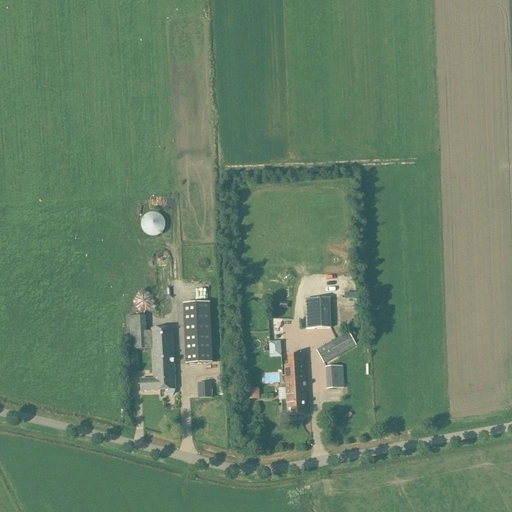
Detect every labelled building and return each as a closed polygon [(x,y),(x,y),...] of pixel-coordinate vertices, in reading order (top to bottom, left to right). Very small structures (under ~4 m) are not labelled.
[(155,213),(154,213),(152,213),(151,213),(150,213),(149,214),(147,214),(146,215),(145,216),(144,217),(144,218),(143,219),(142,220),(142,222),(142,223),(141,224),(141,225),(142,227),(142,228),(142,229),(143,231),(144,232),(144,233),(145,234),(146,235),(147,235),(149,236),(150,236),(151,237),(152,237),(154,237),(155,237),(156,237),(158,236),(159,236),(160,235),(161,235),(162,234),(163,233),(164,232),(164,231),(165,229),(165,228),(166,227),(166,225),(166,224),(166,223),(165,222),(165,220),(164,219),(164,218),(163,217),(162,216),(161,215),(160,214),(159,214),(158,213),(156,213),(155,213)] [(158,268),(168,268),(167,256),(157,257),(158,268)] [(147,291),(137,300),(144,307),(153,307),(154,298),(147,291)] [(331,329),(330,298),(305,299),(306,329),(331,329)] [(184,303),(187,363),(213,362),(210,302),(184,303)] [(128,350),(152,349),(154,379),(140,379),(141,391),(166,390),(166,391),(168,394),(173,394),(175,391),(175,390),(176,389),(173,328),(152,329),(152,332),(147,332),(146,316),(126,317),(128,350)] [(268,321),(269,357),(283,356),(282,321),(268,321)] [(356,345),(349,332),(316,350),(324,364),(356,345)] [(129,351),(129,363),(137,362),(137,351),(129,351)] [(307,396),(304,355),(288,356),(289,366),(285,366),(287,400),(282,401),(283,415),(288,415),(288,416),(289,416),(289,418),(296,418),(296,416),(305,415),(304,396),(307,396)] [(344,389),(343,367),(325,368),(327,390),(344,389)] [(198,383),(198,399),(213,398),(212,383),(198,383)] [(260,399),(259,389),(246,389),(247,400),(260,399)]
